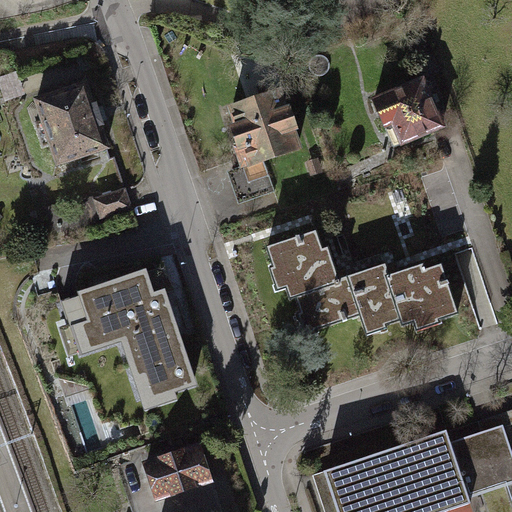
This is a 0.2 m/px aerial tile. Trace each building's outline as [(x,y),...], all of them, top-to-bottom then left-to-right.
[(91,81),(32,100),(58,173),(115,153),(91,81)] [(429,82),(375,105),(397,156),(451,134),(429,82)] [(239,207),(273,195),(264,169),(283,162),(277,145),(307,135),(296,104),(269,113),(263,96),(226,109),(247,170),(229,177),(239,207)] [(87,200),(91,222),(133,214),(129,193),(87,200)] [(324,237),(270,255),(284,295),(291,293),(294,303),(300,301),(306,317),(302,319),(308,338),(368,317),(356,281),(348,284),(337,251),(330,253),(324,237)] [(356,281),(368,317),(375,335),(392,330),(390,324),(405,319),(407,327),(418,323),(421,332),(455,320),(437,268),(418,275),(415,269),(395,276),(393,269),(356,281)] [(145,275),(61,303),(72,336),(86,331),(94,355),(128,343),(145,394),(163,389),(165,396),(194,387),(164,296),(153,300),(145,275)] [(450,428),(323,472),(337,511),(444,511),(470,503),(511,489),(511,434),(509,427),(456,446),(450,428)] [(205,442),(145,462),(158,502),(218,482),(205,442)]
